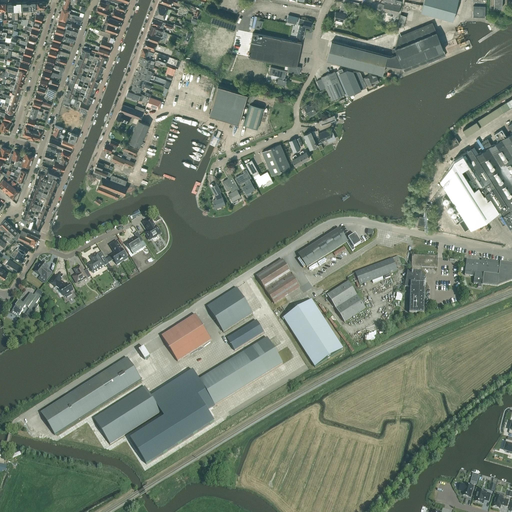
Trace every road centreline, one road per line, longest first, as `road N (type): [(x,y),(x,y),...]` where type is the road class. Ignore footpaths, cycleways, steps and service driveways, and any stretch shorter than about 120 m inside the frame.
road 1 (unclassified): [(20,418),(323,225),(349,219),(511,254)]
road 2 (residential): [(42,237),(133,0)]
road 3 (unclassified): [(211,173),(294,130),(329,0)]
road 4 (residential): [(90,171),(156,0)]
road 5 (residential): [(41,149),(95,0)]
road 6 (residential): [(12,141),(56,0)]
